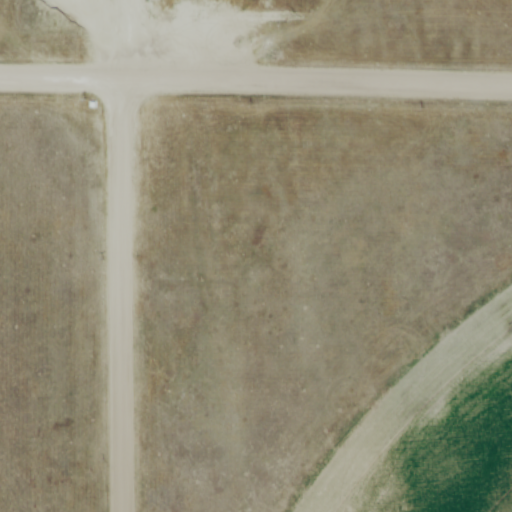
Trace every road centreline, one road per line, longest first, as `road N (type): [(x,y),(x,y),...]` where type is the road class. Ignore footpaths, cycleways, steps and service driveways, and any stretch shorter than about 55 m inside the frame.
road 1 (residential): [(0,75),(511,88)]
road 2 (residential): [(115,78),(118,511)]
